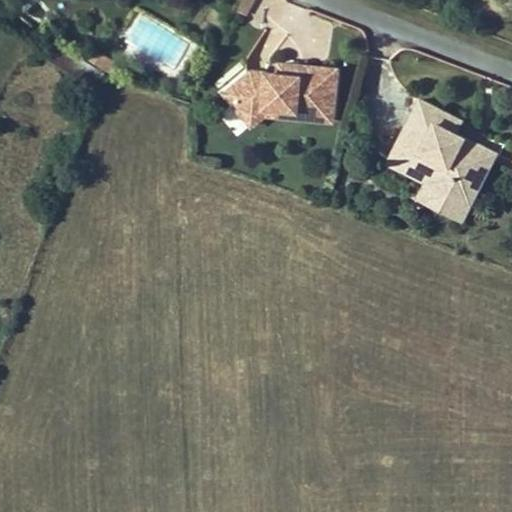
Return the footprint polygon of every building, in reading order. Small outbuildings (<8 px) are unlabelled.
[(46,57),(96,87),(103,71),(55,42),(46,57)] [(100,67),(106,56),(92,47),(85,58),(100,67)] [(216,87),(238,114),(256,100),(293,104),(293,97),(330,101),(334,65),(296,60),(295,70),(284,69),(286,59),(277,58),(276,68),(245,64),(216,87)] [(286,59),(284,69),(295,70),(296,60),(286,59)] [(256,100),(238,114),(242,120),(258,108),(328,116),(330,101),(293,97),(293,104),(256,100)] [(467,202),(478,180),(468,174),(478,157),(443,139),(454,118),(419,99),(387,160),(425,180),(467,202)] [(459,120),(454,118),(443,139),(478,157),(468,174),(478,180),(492,152),(453,131),(459,120)] [(425,180),(416,197),(458,219),(467,202),(425,180)]
